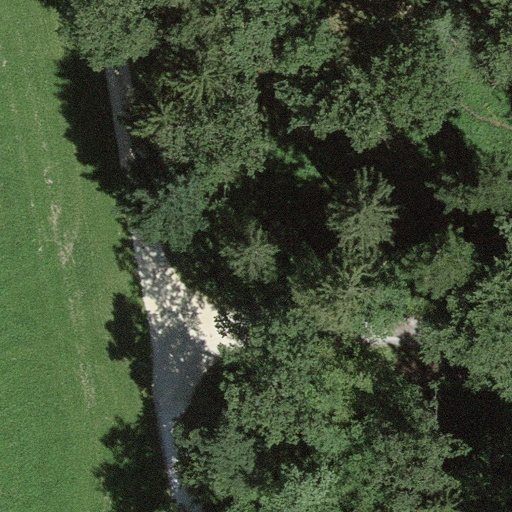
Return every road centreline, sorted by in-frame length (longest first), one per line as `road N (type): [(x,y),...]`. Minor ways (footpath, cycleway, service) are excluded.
road 1 (track): [(511,320),(169,332),(102,0)]
road 2 (residential): [(196,511),(169,332)]
